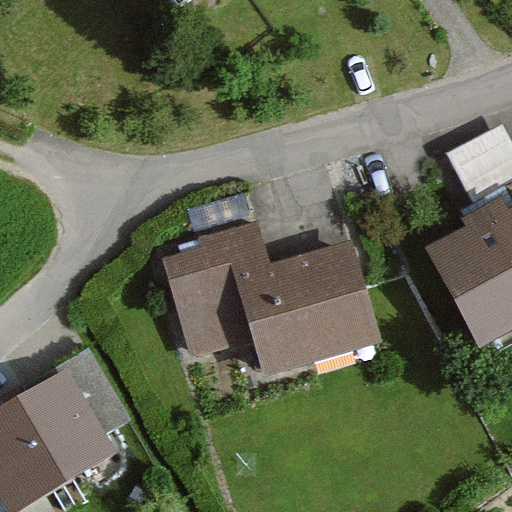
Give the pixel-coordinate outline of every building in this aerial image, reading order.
[(170,0),(177,9),(189,0),(170,0)] [(511,130),(509,123),(454,148),(475,195),(511,178),(511,130)] [(438,256),(483,341),(511,325),(511,223),(511,224),(501,206),(468,224),(474,236),(438,256)] [(193,353),(256,334),(267,372),(312,359),(309,348),(369,330),(347,252),(271,274),(257,225),(180,249),(183,260),(168,265),(193,353)] [(102,456),(60,386),(0,421),(0,482),(14,507),(102,456)]
